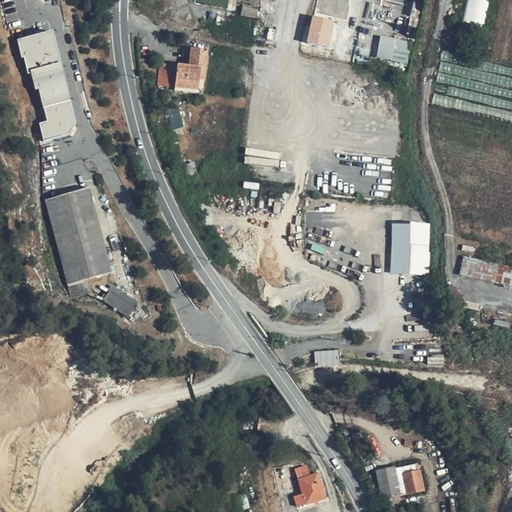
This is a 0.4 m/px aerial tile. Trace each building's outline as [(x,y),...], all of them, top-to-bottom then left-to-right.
[(468,0),(463,24),(484,29),(490,0),(468,0)] [(324,29),(305,26),(302,44),(322,47),(324,29)] [(411,42),(397,39),(381,36),(377,57),(393,60),(407,63),(411,42)] [(208,51),(192,49),(190,66),(177,65),(175,86),(198,89),(199,80),(205,81),(208,51)] [(60,63),(29,70),(35,92),(38,91),(46,121),(39,123),(44,142),(69,136),(76,124),(60,63)] [(159,84),(175,86),(177,65),(161,63),(159,84)] [(198,89),(175,86),(175,90),(203,93),(205,81),(199,80),(198,89)] [(184,127),(179,103),(168,105),(173,130),(184,127)] [(197,174),(193,158),(185,160),(189,176),(197,174)] [(86,189),(72,192),(79,219),(85,238),(99,234),(86,189)] [(67,284),(85,280),(86,242),(85,238),(79,219),(72,192),(45,199),(67,284)] [(423,232),(423,225),(394,223),(391,273),(418,275),(420,258),(423,232)] [(420,258),(418,275),(427,275),(430,225),(423,225),(423,232),(420,258)] [(99,234),(85,238),(86,242),(85,280),(109,273),(99,234)] [(502,284),(502,279),(494,264),(465,257),(462,276),(502,284)] [(494,264),(502,279),(505,266),(494,264)] [(113,285),(108,292),(102,300),(127,317),(132,309),(137,303),(113,285)] [(320,356),(322,366),(339,365),(338,352),(320,353),(320,356)] [(401,495),(407,494),(403,474),(419,471),(418,464),(395,468),(401,494),(401,495)] [(295,469),(298,479),(309,476),(306,465),(295,469)] [(394,496),(401,494),(395,468),(395,467),(393,468),(394,496)] [(382,498),(389,497),(387,469),(377,471),(382,498)] [(403,474),(407,494),(408,495),(425,491),(421,471),(419,471),(403,474)] [(309,476),(298,479),(303,494),(294,497),(297,507),(325,498),(317,473),(309,476)]
